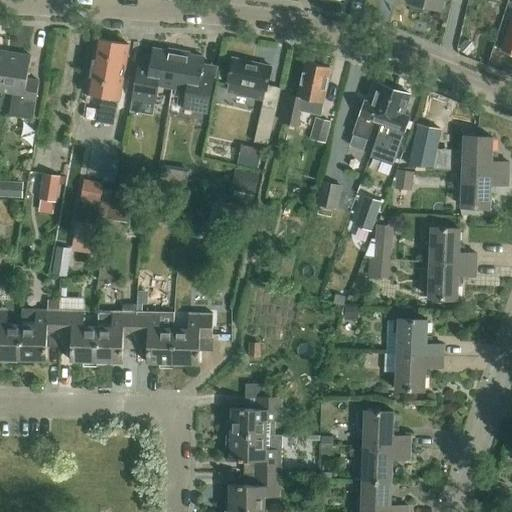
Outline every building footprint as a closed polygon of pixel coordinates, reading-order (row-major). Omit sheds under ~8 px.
[(424,8),(426,0),(408,0),(408,4),(424,8)] [(426,0),(424,8),(441,12),(443,0),(426,0)] [(511,19),(502,51),(511,54),(511,19)] [(102,96),(101,105),(103,105),(100,121),(115,123),(120,99),(130,43),(99,38),(89,93),(102,96)] [(173,90),(180,52),(155,47),(152,66),(139,63),(133,100),(156,104),(159,87),(173,90)] [(0,50),(0,91),(3,92),(9,52),(0,50)] [(9,52),(3,92),(13,93),(9,115),(34,119),(40,81),(28,79),(32,56),(9,52)] [(180,52),(173,90),(186,92),(183,110),(207,114),(208,106),(214,77),(202,75),(205,57),(180,52)] [(227,93),(264,100),(263,105),(277,109),(282,87),(268,84),(272,66),(233,58),(228,81),(229,81),(227,93)] [(324,102),(332,67),(306,61),(299,96),(291,94),(285,123),(299,126),(305,98),(324,102)] [(383,124),(395,89),(379,83),(372,102),(366,100),(354,133),(368,138),(375,121),(383,124)] [(395,89),(383,124),(390,127),(384,144),(398,149),(410,116),(404,114),(411,94),(395,89)] [(315,117),(310,139),(326,143),(332,121),(315,117)] [(436,167),(444,130),(415,123),(406,166),(436,167)] [(463,172),(510,174),(511,162),(493,161),(494,137),(465,136),(463,172)] [(242,144),(237,165),(258,169),(263,148),(242,144)] [(442,171),(462,172),(463,147),(443,146),(442,171)] [(97,225),(104,187),(108,163),(89,166),(87,179),(85,178),(72,250),(92,254),(97,225)] [(120,164),(117,180),(130,182),(133,165),(120,164)] [(414,171),(397,169),(395,188),(413,190),(414,171)] [(510,174),(463,172),(461,207),(491,208),(492,185),(509,186),(510,174)] [(44,173),(40,199),(41,199),(39,212),(54,214),(56,202),(57,202),(61,175),(44,173)] [(24,182),(0,180),(0,196),(23,198),(24,182)] [(339,209),(343,185),(320,181),(316,205),(339,209)] [(104,187),(97,225),(108,227),(109,219),(127,222),(133,192),(132,192),(133,185),(118,182),(116,189),(113,188),(113,189),(104,187)] [(364,195),(354,225),(372,231),(382,201),(364,195)] [(247,205),(221,201),(218,223),(244,227),(247,205)] [(430,262),(476,265),(476,254),(459,253),(460,228),(431,227),(430,262)] [(370,259),(392,260),(393,240),(375,239),(374,258),(370,257),(370,259)] [(57,247),(53,273),(67,275),(71,249),(57,247)] [(285,253),(277,285),(288,288),(296,256),(285,253)] [(392,260),(370,259),(368,277),(390,278),(392,260)] [(476,265),(430,262),(428,298),(457,299),(458,276),(475,277),(476,265)] [(346,306),(346,318),(359,319),(359,306),(346,306)] [(60,335),(61,310),(22,309),(22,325),(21,360),(47,361),(48,334),(60,335)] [(61,310),(60,335),(72,335),(71,361),(98,362),(99,327),(85,326),(85,319),(75,318),(75,311),(61,310)] [(99,327),(98,362),(123,363),(124,336),(138,337),(139,312),(100,310),(99,327)] [(139,312),(138,337),(148,337),(147,363),(175,364),(176,329),(162,329),(162,312),(139,312)] [(176,329),(175,364),(200,365),(200,339),(214,339),(215,314),(202,313),(202,321),(191,321),(190,330),(176,329)] [(221,326),(233,327),(233,316),(233,315),(221,314),(221,326)] [(0,359),(21,360),(22,325),(9,325),(9,316),(0,315),(0,359)] [(396,355),(442,357),(443,345),(426,344),(427,320),(398,319),(396,355)] [(261,356),(262,342),(250,342),(250,356),(261,356)] [(442,357),(396,355),(395,390),(424,391),(426,367),(442,368),(442,357)] [(285,407),(300,427),(317,415),(303,394),(285,407)] [(231,434),(276,435),(276,421),(283,421),(284,397),(258,397),(258,409),(232,409),(231,434)] [(364,447),(410,448),(410,437),(393,436),(394,412),(358,411),(357,428),(364,429),(364,447)] [(256,473),(320,473),(320,457),(290,457),(290,463),(282,462),(283,435),(276,435),(231,434),(231,461),(257,461),(256,473)] [(362,481),(392,482),(392,459),(410,459),(410,448),(364,447),(362,481)] [(230,510),(265,511),(265,497),(274,497),(274,486),(282,486),(282,473),(256,473),(256,486),(231,485),(230,510)] [(508,484),(496,480),(492,492),(504,496),(508,484)] [(392,482),(362,481),(361,511),(407,511),(408,506),(391,506),(392,482)]
